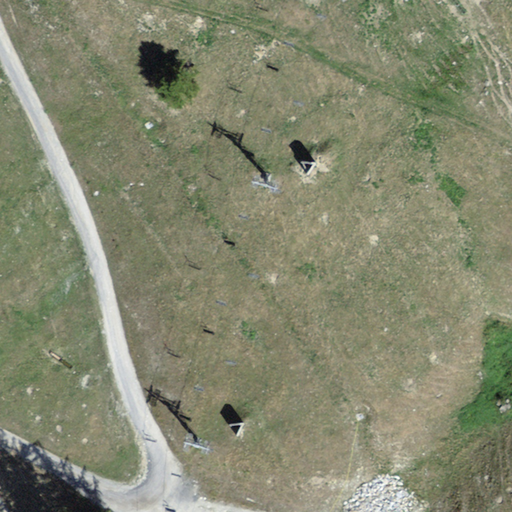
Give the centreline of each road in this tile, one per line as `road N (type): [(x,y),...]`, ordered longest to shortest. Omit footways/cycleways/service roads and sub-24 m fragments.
road 1 (track): [(0,40),(91,235),(125,376),(159,458)]
road 2 (track): [(0,444),(112,501),(140,501),(168,488),(159,458)]
